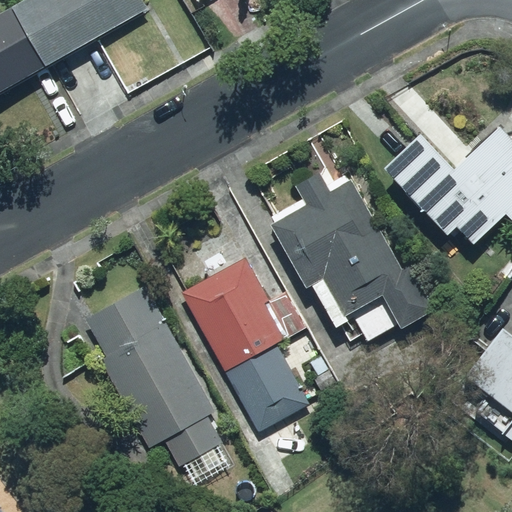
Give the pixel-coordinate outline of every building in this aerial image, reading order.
[(0,97),(150,11),(143,0),(35,0),(0,20),(0,97)] [(424,131),(383,169),(447,239),(458,229),(472,245),(505,215),(511,222),(511,136),(502,126),(456,167),(424,131)] [(306,199),(268,220),(308,290),(313,287),(337,330),(353,321),(365,344),(399,325),(402,331),(437,311),(410,263),(404,267),(351,173),(326,187),(319,174),(298,185),(306,199)] [(279,346),(288,342),(313,328),(292,288),(272,299),(249,256),(183,291),(258,433),(311,405),(279,346)] [(150,450),(166,442),(179,468),(184,465),(197,490),(237,469),(211,419),(216,416),(148,284),(81,319),(150,450)] [(511,315),(505,327),(462,379),(483,396),(474,407),(504,431),(511,421),(511,315)]
